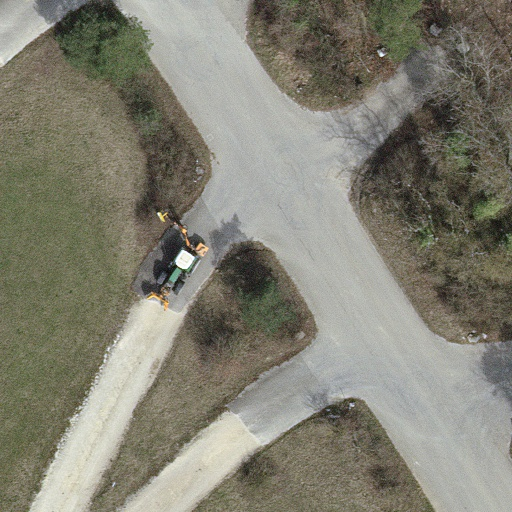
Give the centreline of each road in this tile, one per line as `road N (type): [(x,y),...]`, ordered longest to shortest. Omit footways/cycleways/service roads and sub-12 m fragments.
road 1 (track): [(263,137),(90,461),(71,511)]
road 2 (track): [(159,511),(386,320)]
